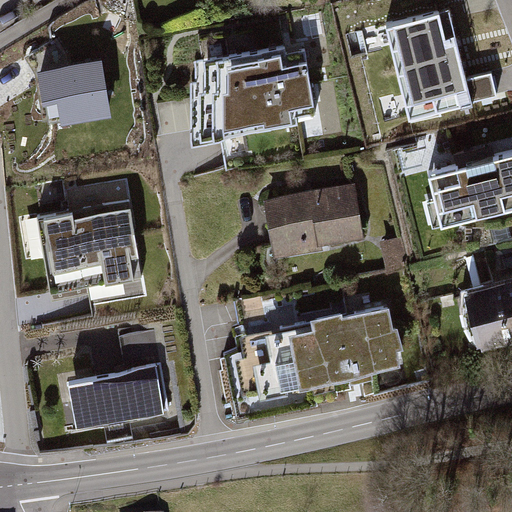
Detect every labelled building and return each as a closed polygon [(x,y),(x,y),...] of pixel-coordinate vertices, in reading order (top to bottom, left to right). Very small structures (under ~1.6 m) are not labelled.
[(460,7),(379,26),(396,100),(419,94),(426,122),(493,106),(485,70),(475,72),(460,7)] [(307,48),(230,54),(236,120),(266,117),(265,110),(312,106),(307,48)] [(116,68),(38,79),(45,136),(67,133),(68,141),(124,133),(116,68)] [(480,150),(438,159),(451,216),(465,213),(471,241),(511,231),(511,191),(508,193),(505,179),(488,183),(480,150)] [(351,186),(259,203),(270,263),(362,246),(351,186)] [(140,193),(58,207),(68,271),(85,268),(87,278),(153,267),(140,193)] [(403,263),(400,240),(385,242),(388,265),(403,263)] [(511,277),(469,289),(485,349),(511,341),(511,277)] [(351,310),(280,325),(288,364),(304,361),(310,390),(398,371),(385,310),(352,317),(351,310)] [(158,418),(148,353),(71,365),(81,429),(158,418)]
